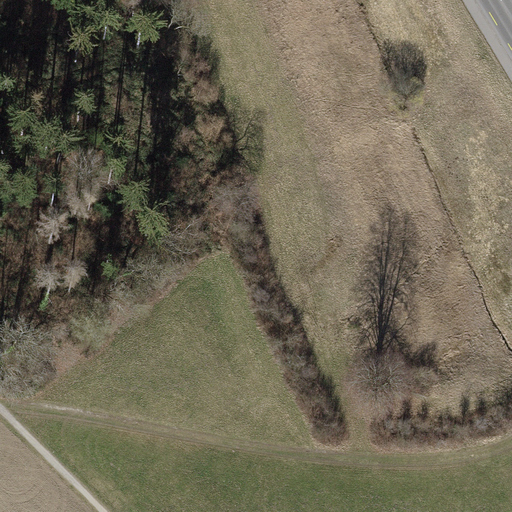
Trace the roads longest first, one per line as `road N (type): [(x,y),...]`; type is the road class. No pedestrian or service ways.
road 1 (track): [(0,399),(362,449),(452,448),(511,434)]
road 2 (track): [(0,410),(102,511)]
